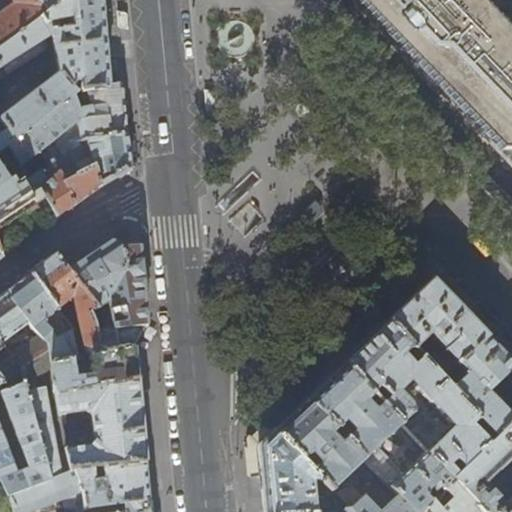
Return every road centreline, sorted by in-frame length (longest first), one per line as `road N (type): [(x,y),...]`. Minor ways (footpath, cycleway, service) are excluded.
road 1 (tertiary): [(197,431),(159,0)]
road 2 (residential): [(511,301),(447,227),(429,224),(197,431)]
